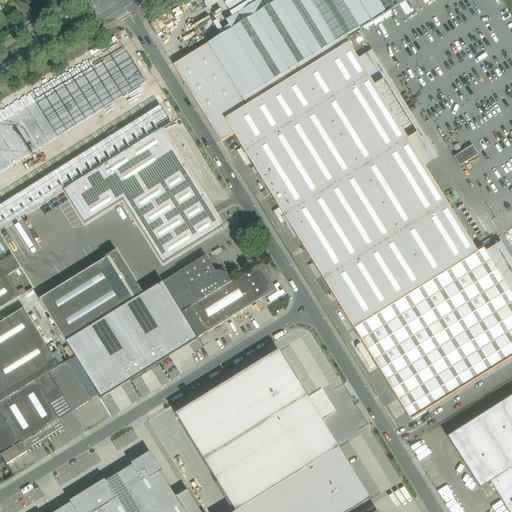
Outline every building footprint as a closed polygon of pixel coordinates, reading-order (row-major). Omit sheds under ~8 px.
[(361,27),(360,27),(343,0),(278,0),(234,27),(231,29),(209,43),(208,43),(208,44),(246,106),(213,127),(212,127),(221,142),(234,134),(354,330),(355,330),(411,421),(511,358),(511,293),(486,252),(484,249),(478,252),(451,209),(450,207),(425,166),(424,165),(422,163),(423,163),(409,140),(418,134),(409,119),(408,120),(406,116),(407,116),(396,98),(395,99),(393,95),(394,95),(384,80),(375,85),(362,64),(361,64),(360,62),(361,62),(359,59),(349,43),(348,42),(347,42),(346,40),(347,40),(345,37),(360,28),(361,27)] [(127,52),(0,124),(0,173),(146,82),(127,52)] [(160,105),(0,205),(0,228),(171,122),(160,105)] [(162,129),(64,190),(85,224),(123,200),(163,264),(223,227),(222,225),(163,130),(162,129)] [(472,147),(455,157),(460,165),(477,155),(472,147)] [(88,269),(40,299),(66,342),(143,294),(138,285),(116,250),(108,255),(105,257),(106,259),(88,269)] [(0,309),(21,296),(8,276),(20,268),(12,255),(12,254),(0,261),(0,309)] [(206,256),(163,282),(182,312),(190,306),(198,301),(231,281),(227,274),(221,271),(218,271),(216,272),(206,256)] [(190,306),(181,312),(193,330),(198,338),(207,333),(275,291),(259,265),(232,282),(231,281),(198,301),(190,306)] [(144,294),(66,342),(101,399),(103,397),(130,381),(150,369),(169,357),(196,341),(198,339),(192,328),(191,329),(191,327),(181,312),(163,282),(144,294)] [(24,308),(0,323),(0,384),(8,398),(59,367),(24,308)] [(279,351),(176,414),(235,511),(236,511),(339,448),(279,351)] [(8,398),(0,402),(0,408),(21,443),(27,453),(65,429),(59,420),(45,397),(58,389),(73,412),(92,400),(91,399),(98,395),(75,358),(70,361),(70,360),(59,367),(8,398)] [(0,384),(0,402),(8,398),(0,384)] [(511,511),(511,396),(456,432),(448,437),(480,488),(491,482),(510,511),(511,511)] [(0,452),(2,455),(7,464),(27,453),(21,443),(0,408),(0,452)] [(422,440),(412,446),(428,473),(438,467),(422,440)] [(236,511),(350,511),(371,499),(339,448),(236,511)] [(201,511),(188,490),(176,497),(160,472),(162,471),(150,452),(131,464),(132,465),(106,481),(105,480),(70,501),(70,503),(55,511),(201,511)]
